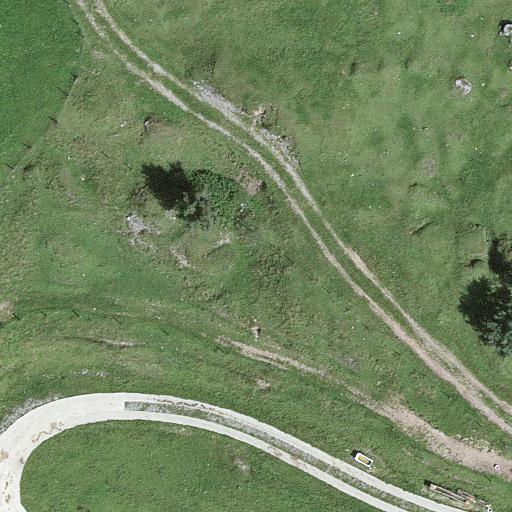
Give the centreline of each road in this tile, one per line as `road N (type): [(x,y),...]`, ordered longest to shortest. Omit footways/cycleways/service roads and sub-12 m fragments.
road 1 (track): [(511,418),(379,297),(266,159),(134,54),(89,0)]
road 2 (track): [(424,511),(190,409),(102,403),(46,418),(12,445),(0,481)]
